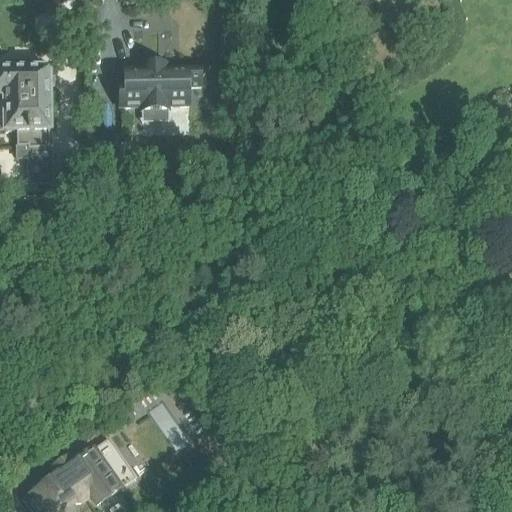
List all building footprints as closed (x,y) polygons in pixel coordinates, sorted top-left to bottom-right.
[(28,179),(51,179),(50,152),(49,152),(48,135),(50,135),(48,71),(0,72),(0,99),(2,99),(3,137),(16,136),(17,162),(27,162),(28,179)] [(125,111),(187,109),(187,71),(127,73),(125,111)] [(90,138),(91,176),(102,176),(103,172),(108,172),(107,186),(126,188),(128,172),(120,168),(119,166),(121,138),(90,138)] [(66,189),(67,204),(90,203),(90,185),(84,185),(83,160),(60,160),(61,189),(66,189)] [(73,468),(67,465),(53,474),(53,481),(22,503),(27,511),(70,511),(74,509),(80,508),(89,502),(96,511),(99,509),(100,511),(102,511),(113,507),(123,498),(121,495),(124,493),(114,479),(134,466),(119,444),(99,458),(94,452),(73,468)]
